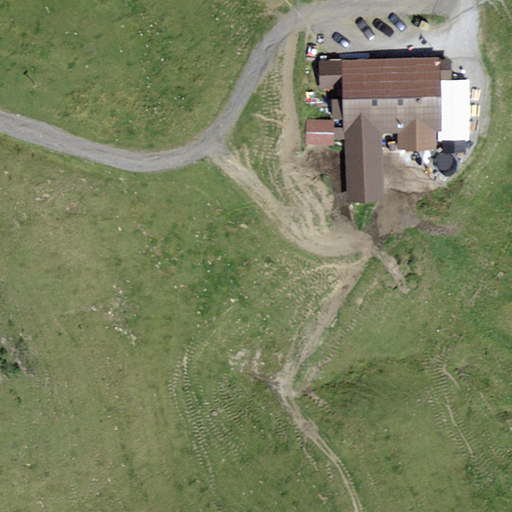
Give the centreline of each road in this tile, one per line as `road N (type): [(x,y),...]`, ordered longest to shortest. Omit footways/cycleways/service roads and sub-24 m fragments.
road 1 (track): [(433,0),(293,20),(269,43),(211,144)]
road 2 (track): [(211,144),(324,243),(346,249),(374,242),(406,212)]
road 3 (track): [(211,144),(157,164),(107,157),(0,120)]
road 4 (track): [(464,0),(471,96),(463,153),(450,171),(414,173)]
